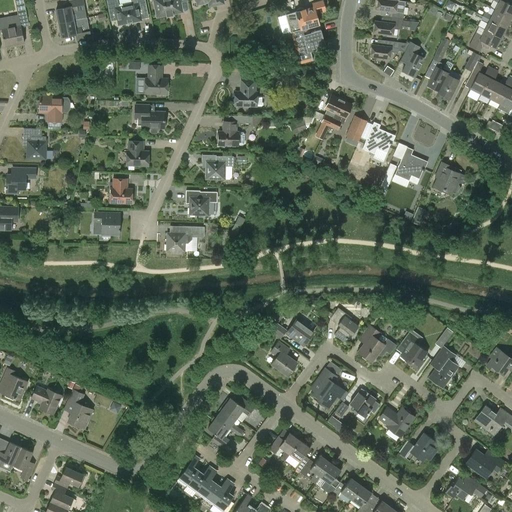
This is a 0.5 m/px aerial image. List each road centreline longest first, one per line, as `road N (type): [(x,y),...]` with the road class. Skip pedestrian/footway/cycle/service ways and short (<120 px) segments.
road 1 (residential): [(144,229),(215,74),(213,54),(138,42),(52,50)]
road 2 (residential): [(284,404),(235,370),(211,375),(137,471),(57,440)]
road 3 (residential): [(511,169),(431,115),(348,77),(351,0)]
road 4 (residential): [(445,421),(414,388),(366,371),(338,349),(324,351),(284,404)]
road 5 (residential): [(421,503),(284,404)]
road 6 (residential): [(301,511),(239,468),(284,404)]
